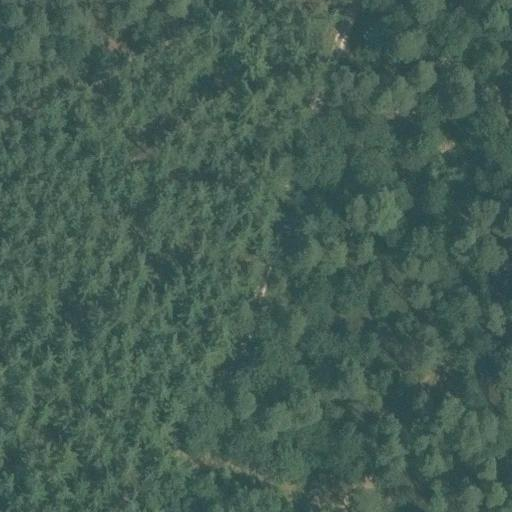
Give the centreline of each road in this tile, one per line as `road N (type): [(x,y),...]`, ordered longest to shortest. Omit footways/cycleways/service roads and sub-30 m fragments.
road 1 (track): [(119,511),(239,351),(354,0)]
road 2 (track): [(277,0),(0,123)]
road 3 (track): [(317,511),(223,484),(175,443)]
